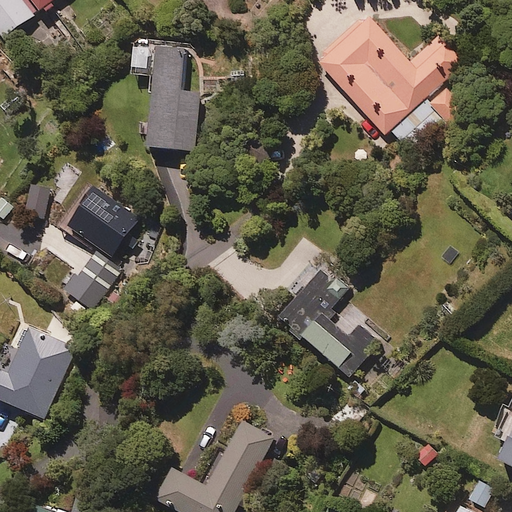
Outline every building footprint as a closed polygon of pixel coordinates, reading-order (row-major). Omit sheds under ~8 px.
[(36,19),(21,0),(0,0),(0,31),(7,41),(36,19)] [(62,0),(33,0),(44,14),(62,0)] [(211,0),(185,0),(194,12),(211,0)] [(414,65),(370,16),(320,62),(388,138),(393,133),(410,151),(445,120),(451,126),(468,111),(445,85),(466,67),(441,40),(414,65)] [(189,51),(137,50),(136,78),(157,78),(155,152),(202,153),(203,93),(188,93),(189,51)] [(53,190),(34,186),(27,219),(45,223),(53,190)] [(144,219),(100,191),(86,213),(73,232),(117,260),(144,219)] [(122,275),(97,255),(68,292),(94,312),(122,275)] [(351,293),(328,273),(286,322),(353,380),(384,344),(364,327),(353,340),(329,319),(351,293)] [(79,350),(34,331),(23,355),(10,349),(0,371),(0,401),(48,422),(79,350)] [(511,413),(500,440),(511,445),(503,465),(511,468),(511,413)] [(238,511),(277,441),(246,424),(211,490),(179,473),(162,504),(177,511),(238,511)] [(442,456),(432,446),(418,460),(427,470),(442,456)] [(497,493),(482,485),(473,502),(488,510),(497,493)]
